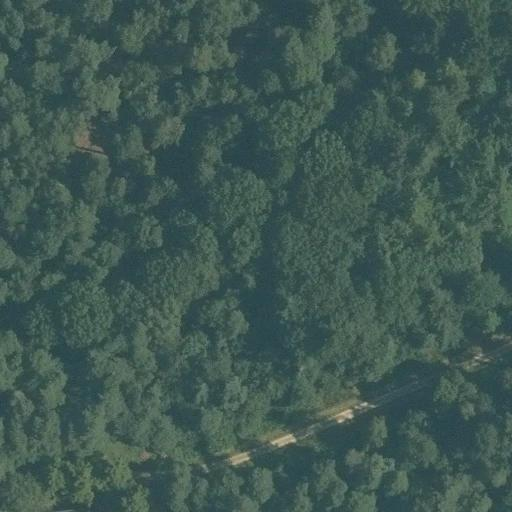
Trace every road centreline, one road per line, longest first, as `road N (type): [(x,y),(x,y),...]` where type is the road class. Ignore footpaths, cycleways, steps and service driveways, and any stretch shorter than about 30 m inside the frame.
road 1 (track): [(99,493),(134,410),(364,0)]
road 2 (track): [(511,350),(108,511)]
